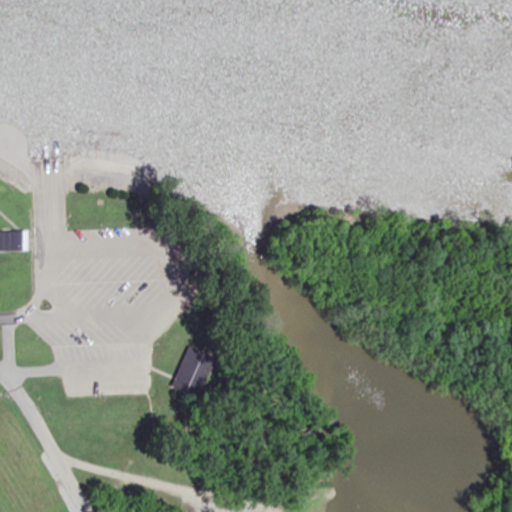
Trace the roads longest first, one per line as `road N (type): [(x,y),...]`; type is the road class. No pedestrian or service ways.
road 1 (residential): [(53,456),(267,511)]
road 2 (residential): [(83,511),(0,376)]
